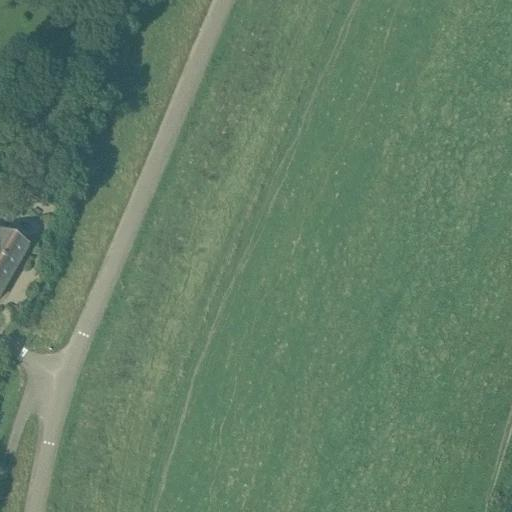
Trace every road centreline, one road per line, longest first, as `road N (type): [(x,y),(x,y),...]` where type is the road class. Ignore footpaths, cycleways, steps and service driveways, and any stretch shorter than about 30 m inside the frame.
road 1 (unclassified): [(64,381),(224,0)]
road 2 (unclassified): [(35,511),(64,381)]
